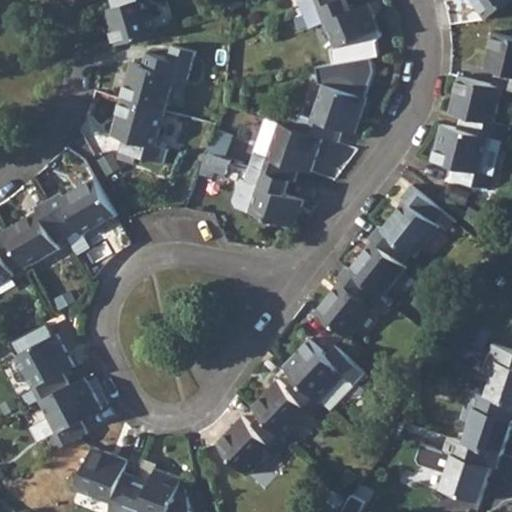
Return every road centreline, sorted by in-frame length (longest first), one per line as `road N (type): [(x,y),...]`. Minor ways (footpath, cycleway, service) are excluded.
road 1 (residential): [(289,281),(195,259),(152,261),(126,281),(111,334),(128,389),(173,415),(202,411),(225,391)]
road 2 (residential): [(289,281),(426,96),(430,38),(421,0)]
road 3 (residential): [(65,0),(86,55),(79,101),(37,156),(0,183)]
road 4 (residential): [(225,391),(289,281)]
